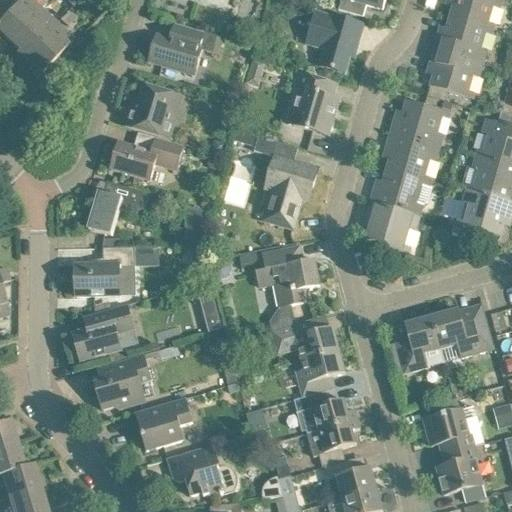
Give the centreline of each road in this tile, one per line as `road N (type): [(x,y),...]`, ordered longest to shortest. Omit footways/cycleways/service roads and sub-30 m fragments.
road 1 (residential): [(133,511),(56,420),(36,374),(43,233),(36,199)]
road 2 (residential): [(360,314),(341,218),(379,68),(408,32),(419,0)]
road 3 (residential): [(139,0),(84,169),(36,199)]
road 4 (residential): [(414,511),(360,314)]
road 5 (residential): [(511,270),(360,314)]
